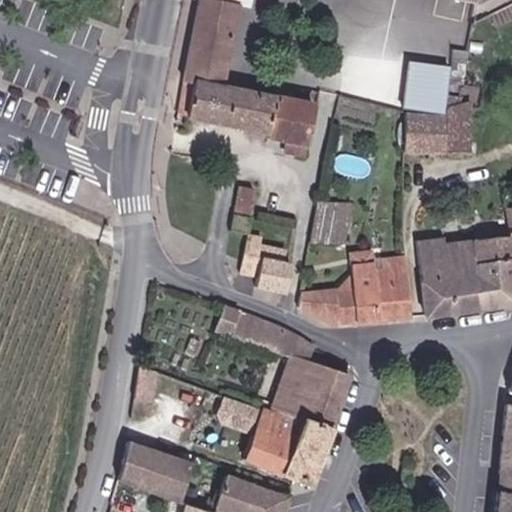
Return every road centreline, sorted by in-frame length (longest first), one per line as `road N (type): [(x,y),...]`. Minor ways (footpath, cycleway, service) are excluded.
road 1 (residential): [(141,256),(377,367)]
road 2 (unclassified): [(87,511),(141,256)]
road 3 (unclassified): [(141,256),(134,210),(168,0)]
road 4 (residential): [(472,511),(488,371),(481,351)]
road 5 (residential): [(377,367),(326,511)]
